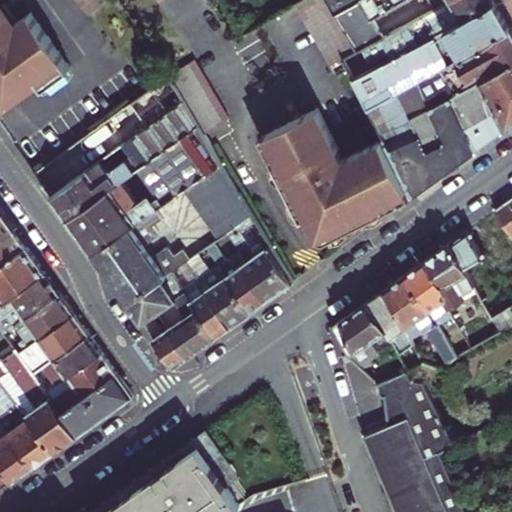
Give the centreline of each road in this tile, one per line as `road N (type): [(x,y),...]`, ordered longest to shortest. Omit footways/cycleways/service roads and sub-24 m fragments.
road 1 (residential): [(0,154),(165,404)]
road 2 (residential): [(309,304),(511,165)]
road 3 (residential): [(371,511),(337,420),(309,304)]
road 4 (residential): [(9,511),(165,404)]
road 5 (residential): [(165,404),(309,304)]
